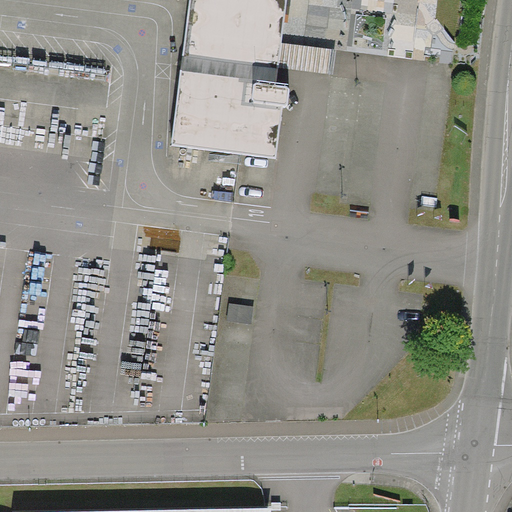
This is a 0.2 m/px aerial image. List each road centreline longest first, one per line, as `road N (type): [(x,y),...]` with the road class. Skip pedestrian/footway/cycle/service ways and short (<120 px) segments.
road 1 (residential): [(0,461),(477,446)]
road 2 (tertiary): [(511,128),(477,446)]
